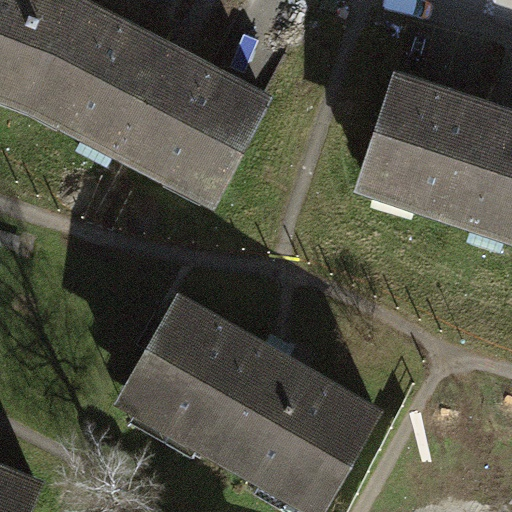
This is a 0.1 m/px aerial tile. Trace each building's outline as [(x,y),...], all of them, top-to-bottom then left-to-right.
[(81,37),(91,45),(103,44),(111,35),(110,22),(101,14),(89,15),(81,24),(81,37)] [(67,41),(0,15),(0,158),(40,174),(39,177),(50,180),(86,58),(63,51),(67,41)] [(86,58),(50,180),(59,183),(60,180),(403,259),(415,207),(427,204),(421,182),(433,129),(113,55),(111,65),(86,58)] [(453,449),(450,456),(511,485),(511,319),(466,453),(453,449)] [(0,437),(32,388),(0,367),(0,437)] [(458,469),(430,511),(511,511),(511,485),(450,456),(447,462),(458,469)]
